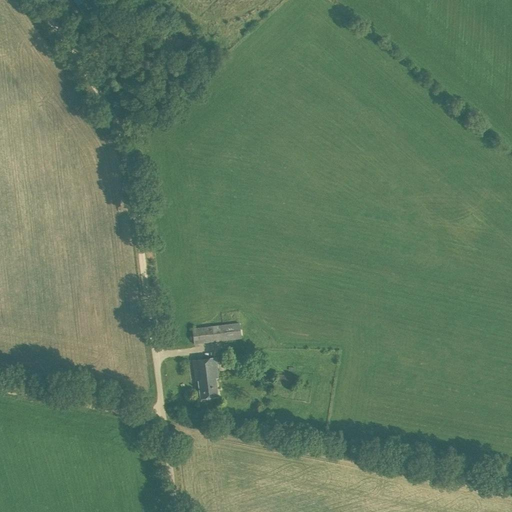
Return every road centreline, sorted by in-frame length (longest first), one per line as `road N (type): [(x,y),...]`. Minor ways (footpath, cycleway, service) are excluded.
road 1 (track): [(511,484),(0,387)]
road 2 (track): [(34,0),(111,121),(151,353)]
road 3 (unclassified): [(175,511),(151,353)]
